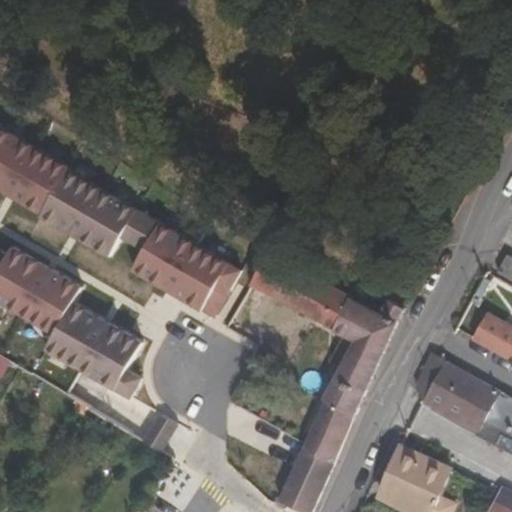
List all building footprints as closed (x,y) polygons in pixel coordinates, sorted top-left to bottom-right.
[(71,169),(2,128),(0,132),(0,191),(12,198),(43,216),(69,171),(71,169)] [(162,223),(69,171),(43,216),(41,218),(74,238),(113,261),(124,241),(145,252),(160,226),(162,223)] [(246,272),(160,226),(145,252),(135,272),(182,298),(218,319),(246,272)] [(326,398),(308,442),(282,502),(290,506),(303,511),(317,511),(407,303),(389,294),(384,303),(370,295),(278,245),(255,284),(346,333),(333,359),(343,365),(326,398)] [(0,277),(0,302),(59,337),(77,306),(86,290),(54,272),(16,250),(11,259),(0,277)] [(0,277),(11,259),(0,252),(0,277)] [(499,270),(511,277),(511,255),(509,254),(499,270)] [(370,295),(384,303),(389,294),(374,286),(370,295)] [(145,380),(130,372),(146,345),(108,323),(77,306),(59,337),(51,351),(134,399),(145,380)] [(511,324),(488,312),(475,338),(510,357),(511,357),(511,324)] [(511,394),(442,356),(434,352),(417,386),(431,402),(508,444),(510,441),(511,442),(511,394)] [(440,493),(451,470),(403,448),(381,495),(416,511),(449,511),(455,500),(440,493)] [(150,511),(185,511),(196,494),(171,478),(150,511)] [(511,511),(511,491),(504,487),(491,511),(511,511)]
